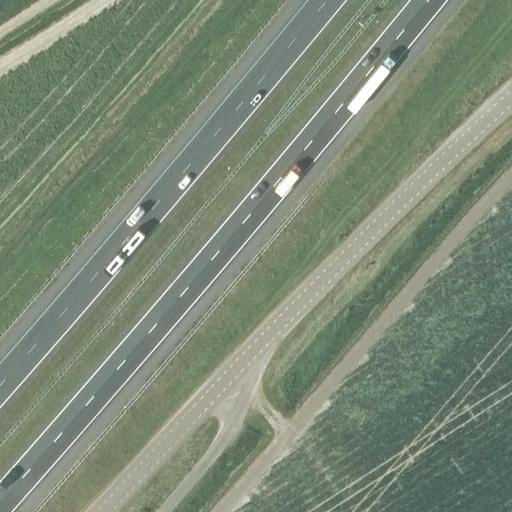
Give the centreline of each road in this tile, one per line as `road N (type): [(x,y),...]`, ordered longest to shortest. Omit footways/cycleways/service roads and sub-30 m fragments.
road 1 (motorway): [(0,502),(425,0)]
road 2 (motorway): [(324,0),(0,386)]
road 3 (unclassified): [(240,365),(511,96)]
road 4 (unclassified): [(102,511),(240,365)]
road 5 (unclassified): [(240,365),(229,428),(162,511)]
